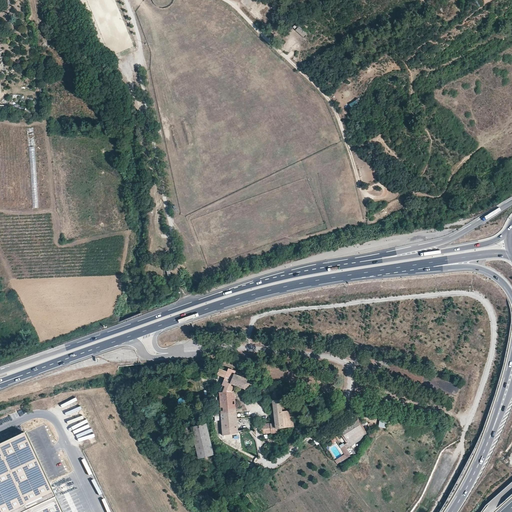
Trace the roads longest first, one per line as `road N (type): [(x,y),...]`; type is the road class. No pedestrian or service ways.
road 1 (track): [(433,511),(461,458),(493,347),(485,302),(456,293),(268,313),(251,323),(244,350)]
road 2 (primary): [(0,382),(253,294),(425,263)]
road 3 (primary): [(344,266),(224,293),(0,371)]
road 4 (track): [(378,198),(364,195),(323,92),(222,0)]
road 5 (track): [(123,0),(136,32),(163,193),(156,253)]
road 6 (track): [(189,511),(150,470),(119,451),(88,396),(60,397),(38,414)]
road 7 (motorway): [(511,202),(444,241),(344,266)]
road 8 (unknown): [(344,360),(346,399),(282,462),(264,460),(253,433)]
road 9 (primary): [(510,230),(486,244),(344,266)]
